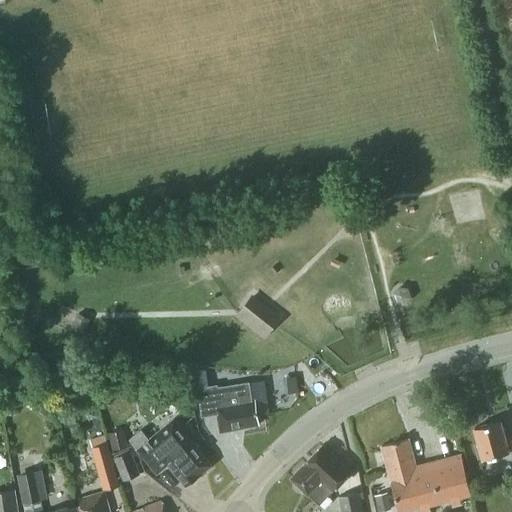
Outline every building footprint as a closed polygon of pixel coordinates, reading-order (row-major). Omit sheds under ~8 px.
[(282,317),(254,293),(236,314),(265,338),(282,317)] [(91,318),(78,313),(70,331),(83,337),(91,318)] [(126,369),(109,367),(106,389),(123,391),(126,369)] [(203,390),(207,409),(216,407),(219,431),(259,424),(256,398),(246,399),(245,393),(225,396),(223,386),(203,390)] [(189,482),(192,482),(196,479),(196,476),(212,464),(173,418),(149,438),(142,429),(131,438),(159,471),(168,463),(186,485),(189,482)] [(483,459),(511,451),(511,436),(505,438),(501,420),(475,427),(483,459)] [(128,445),(123,428),(110,432),(115,448),(128,445)] [(120,485),(105,434),(90,438),(104,489),(120,485)] [(388,473),(416,466),(409,438),(381,445),(388,473)] [(332,490),(349,470),(322,444),(320,447),(290,478),(308,495),(309,494),(320,503),(331,490),(332,490)] [(140,473),(131,450),(115,456),(124,480),(140,473)] [(462,504),(460,497),(471,494),(461,454),(431,462),(441,501),(451,499),(453,506),(462,504)] [(431,462),(416,466),(388,473),(398,511),(399,511),(421,506),(422,511),(431,511),(432,511),(430,504),(441,501),(431,462)] [(25,511),(79,511),(78,505),(45,511),(44,511),(41,498),(48,497),(42,469),(18,474),(25,511)] [(0,511),(19,511),(16,488),(0,490),(0,511)] [(110,511),(105,490),(78,497),(81,511),(110,511)] [(363,511),(359,491),(339,495),(342,511),(363,511)] [(143,509),(139,511),(138,509),(129,511),(166,511),(161,499),(142,507),(143,509)]
